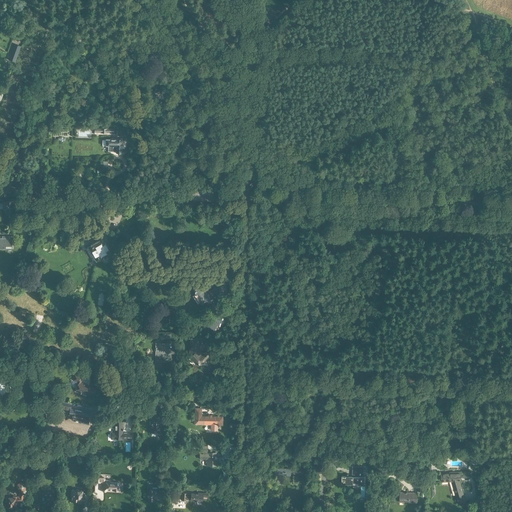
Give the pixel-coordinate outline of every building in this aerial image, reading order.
[(83,74),(85,84),(91,83),(96,86),(98,90),(96,94),(94,98),(97,98),(100,91),(100,86),(96,82),(87,80),(87,75),(83,74)] [(122,143),(121,143),(121,140),(106,139),(106,146),(109,146),(109,152),(121,152),(121,148),(122,148),(122,143)] [(3,210),(6,210),(6,213),(11,213),(11,210),(12,210),(13,205),(12,205),(12,201),(6,201),(6,202),(3,202),(3,205),(2,205),(2,203),(0,203),(0,208),(2,208),(2,206),(3,206),(3,210)] [(0,247),(12,248),(12,242),(14,242),(14,236),(6,236),(6,238),(0,237),(0,247)] [(95,242),(90,244),(93,249),(92,250),(91,251),(94,256),(95,256),(97,255),(99,260),(102,258),(103,260),(104,260),(104,261),(105,261),(106,261),(107,261),(108,261),(108,260),(109,259),(109,258),(108,257),(109,257),(108,255),(111,253),(108,249),(108,248),(105,243),(102,238),(101,238),(97,241),(96,242),(95,242)] [(208,305),(211,303),(211,302),(219,296),(214,288),(209,292),(208,290),(206,290),(205,291),(204,288),(201,288),(200,288),(198,284),(191,288),(194,292),(195,291),(197,294),(193,296),(198,304),(201,302),(202,304),(206,302),(208,305)] [(211,314),(210,319),(218,321),(221,322),(222,317),(219,316),(211,314)] [(189,350),(189,354),(190,355),(190,357),(190,360),(192,362),(194,364),(208,364),(208,353),(200,353),(198,351),(198,340),(191,340),(191,348),(189,350)] [(168,362),(168,356),(167,356),(167,354),(168,355),(168,344),(156,343),(156,353),(157,353),(157,357),(156,357),(155,361),(168,362)] [(86,393),(94,395),(96,388),(88,386),(89,385),(86,384),(81,383),(82,377),(74,375),(73,380),(77,381),(76,385),(77,385),(76,390),(75,391),(83,394),(83,392),(86,392),(86,393)] [(0,396),(1,398),(11,389),(1,376),(0,377),(0,396)] [(70,409),(71,404),(60,401),(59,405),(64,412),(71,413),(75,420),(77,421),(81,421),(85,418),(85,416),(88,417),(89,412),(70,409)] [(195,419),(196,419),(196,424),(211,424),(211,428),(217,428),(217,425),(218,425),(218,424),(222,424),(222,416),(201,416),(201,408),(195,408),(195,419)] [(149,421),(149,425),(150,425),(150,432),(160,433),(160,424),(159,424),(160,414),(152,414),(152,421),(149,421)] [(131,433),(122,433),(122,430),(123,430),(123,421),(114,421),(114,433),(111,433),(111,439),(118,439),(118,437),(122,437),(122,439),(126,439),(125,440),(131,440),(131,433)] [(207,446),(200,446),(200,459),(207,459),(207,466),(217,466),(217,459),(218,459),(218,456),(216,456),(216,452),(207,452),(207,446)] [(357,469),(353,468),(353,476),(342,476),(341,482),(365,483),(365,477),(363,477),(363,467),(357,466),(357,469)] [(298,483),(299,469),(275,468),(275,474),(294,474),(293,483),(298,483)] [(452,481),(458,503),(465,501),(459,482),(461,482),(461,479),(459,479),(459,477),(461,477),(460,472),(453,472),(453,474),(441,474),(442,481),(452,481)] [(95,477),(95,482),(104,483),(104,486),(101,488),(102,488),(102,489),(101,490),(103,492),(104,492),(104,491),(105,492),(107,490),(119,490),(119,489),(120,488),(120,486),(119,485),(118,485),(118,483),(108,482),(108,480),(105,480),(105,479),(103,477),(102,477),(95,477)] [(5,497),(5,502),(5,506),(8,506),(8,507),(12,507),(15,507),(15,501),(23,501),(23,491),(25,489),(26,485),(23,483),(19,483),(17,485),(17,489),(19,491),(19,497),(12,496),(12,498),(5,497)] [(155,501),(155,493),(156,493),(161,493),(162,487),(158,487),(158,489),(152,489),(152,490),(147,490),(147,501),(155,501)] [(73,495),(73,500),(82,501),(82,497),(83,497),(83,493),(82,493),(83,490),(78,490),(78,489),(76,489),(75,490),(72,489),(72,494),(73,495)] [(54,500),(55,500),(55,497),(54,497),(54,493),(52,493),(52,492),(44,492),(41,492),(41,496),(41,499),(41,503),(46,503),(46,502),(48,502),(48,503),(49,503),(54,504),(54,500)] [(203,492),(203,493),(198,492),(197,494),(191,493),(191,494),(186,494),(186,493),(182,493),(181,500),(185,500),(186,499),(189,499),(190,499),(190,500),(196,500),(196,501),(197,501),(197,502),(202,503),(202,497),(207,497),(208,493),(203,492)] [(409,494),(409,493),(407,493),(407,492),(400,492),(399,502),(417,503),(417,493),(412,493),(412,494),(409,494)]
